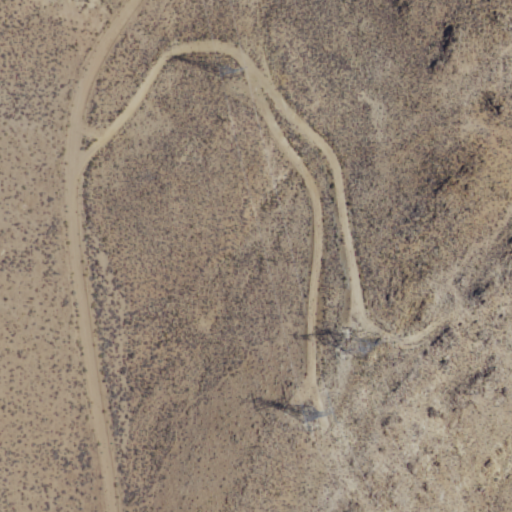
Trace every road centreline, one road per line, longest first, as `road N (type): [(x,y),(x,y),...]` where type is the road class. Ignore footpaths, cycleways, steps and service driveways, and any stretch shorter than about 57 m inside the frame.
road 1 (track): [(64,173),(168,54),(195,48),(239,57),(310,187),(316,247),(308,381),(319,417)]
road 2 (track): [(87,368),(63,162),(79,74),(131,0)]
road 3 (track): [(239,57),(327,153),(358,315),(368,327)]
road 4 (track): [(103,511),(87,368)]
